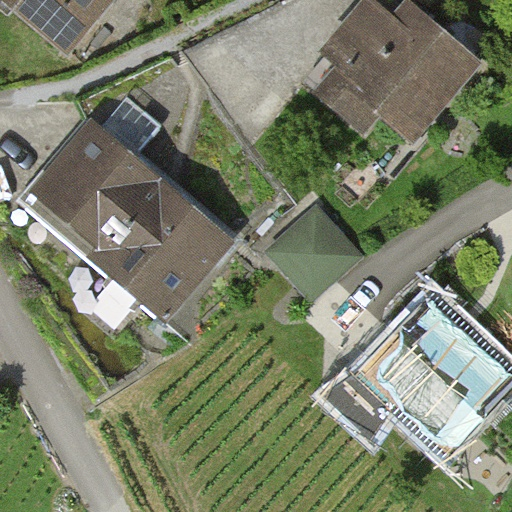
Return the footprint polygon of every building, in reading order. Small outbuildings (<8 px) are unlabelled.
[(118,0),(0,0),(0,3),(68,60),(118,0)] [(388,0),(313,87),(406,167),(488,73),(404,0),(388,0)] [(133,95),(105,121),(139,158),(168,132),(133,95)] [(238,249),(97,127),(24,211),(166,333),(238,249)] [(316,199),(258,251),(306,305),(365,252),(316,199)] [(511,414),(511,369),(441,303),(340,409),(382,449),(407,423),(458,471),(511,414)]
